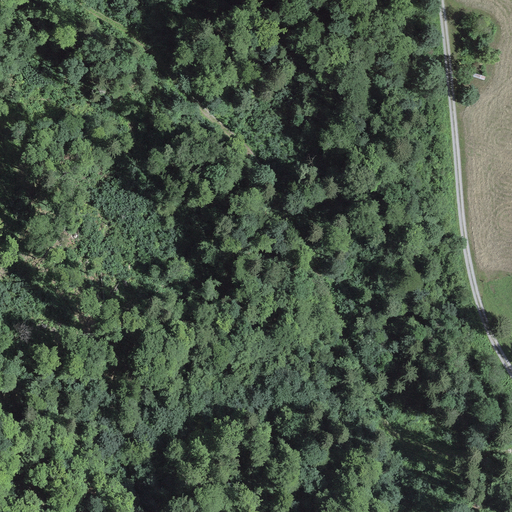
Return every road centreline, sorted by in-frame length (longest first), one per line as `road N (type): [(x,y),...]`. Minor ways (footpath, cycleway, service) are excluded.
road 1 (track): [(511,456),(406,443),(394,434),(263,164),(145,42),(80,0)]
road 2 (track): [(444,0),(469,256),(491,338),(511,365)]
